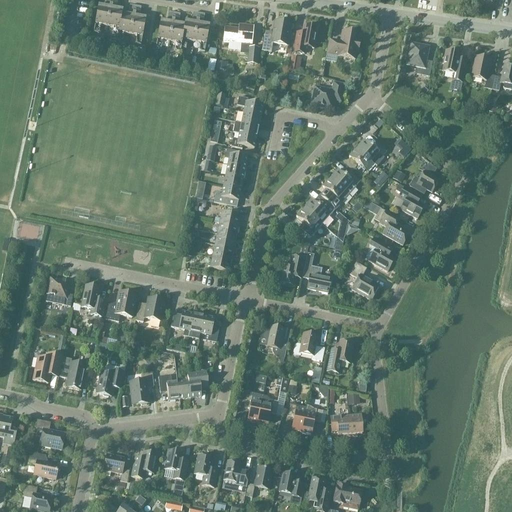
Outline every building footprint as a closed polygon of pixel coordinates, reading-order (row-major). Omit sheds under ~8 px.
[(106,27),(110,9),(98,7),(93,33),(98,34),(100,26),(106,27)] [(110,9),(106,27),(113,29),(112,36),(117,37),(121,15),(122,11),(110,9)] [(123,34),(130,35),(133,17),(121,15),(117,37),(116,41),(121,42),(123,34)] [(133,17),(130,35),(137,37),(135,45),(140,46),(145,19),(133,17)] [(161,49),(162,41),(169,42),(172,24),(160,22),(155,48),(161,49)] [(184,26),(180,49),(185,50),(187,42),(193,43),(196,24),(184,22),(184,26)] [(282,23),(274,22),(272,37),(264,36),(261,52),(271,53),(273,44),(287,47),(291,25),(289,24),(288,22),(284,22),(282,23)] [(179,53),(180,49),(184,26),(172,24),(169,42),(175,44),(174,52),(179,53)] [(193,43),(200,44),(198,52),(204,53),(209,27),(196,24),(193,43)] [(251,45),(252,37),(252,27),(239,26),(238,30),(224,29),(223,42),(240,44),(239,55),(248,55),(248,48),(249,48),(250,45),(251,45)] [(313,49),(317,29),(304,27),(302,39),(296,38),(293,53),(304,54),(305,48),(313,49)] [(338,58),(354,60),(355,53),(357,53),(359,42),(357,42),(358,36),(354,35),(352,33),(349,32),(347,34),(342,33),(341,40),(342,42),(341,43),(330,41),(328,55),(338,57),(338,58)] [(429,78),(432,63),(426,61),(428,48),(411,45),(406,66),(416,68),(414,75),(429,78)] [(256,65),(258,49),(249,48),(248,48),(248,55),(247,64),(256,65)] [(466,61),(459,60),(460,55),(459,54),(459,53),(458,52),(455,51),(454,52),(453,53),(445,52),(443,65),(444,65),(442,72),(455,75),(454,82),(462,84),(466,61)] [(491,91),(494,77),(487,76),(490,61),(475,58),(471,79),(485,82),(484,89),(491,91)] [(223,62),(216,61),(215,68),(221,69),(223,62)] [(297,62),(290,61),(288,71),(295,72),(297,62)] [(500,84),(503,85),(502,88),(503,90),(511,91),(511,90),(511,67),(504,66),(501,79),(494,77),(491,91),(499,92),(500,84)] [(340,102),(343,86),(333,84),(331,92),(314,88),(310,106),(331,110),(333,101),(340,102)] [(266,92),(263,85),(255,90),(257,96),(266,92)] [(222,108),(225,96),(217,95),(215,106),(222,108)] [(244,109),(243,114),(260,117),(263,106),(247,103),(247,100),(238,98),(236,108),(244,109)] [(258,128),(260,117),(243,114),(241,124),(258,128)] [(214,122),(212,129),(220,131),(221,124),(214,122)] [(256,139),(258,128),(241,124),(235,123),(234,128),(240,129),(239,135),(256,139)] [(217,145),(220,131),(212,129),(209,144),(217,145)] [(254,149),(256,139),(239,135),(237,141),(232,140),(231,148),(242,150),(242,147),(254,149)] [(372,149),(363,141),(356,149),(374,166),(376,167),(383,159),(382,158),(386,153),(377,144),(372,149)] [(207,153),(214,154),(215,148),(208,146),(207,153)] [(405,146),(398,154),(403,159),(410,151),(405,146)] [(356,149),(348,158),(358,166),(353,170),(363,179),(367,174),(374,166),(356,149)] [(228,160),(227,166),(244,170),(247,159),(237,157),(238,153),(226,150),(224,159),(228,160)] [(204,169),(210,171),(212,163),(205,162),(204,169)] [(242,180),(244,170),(227,166),(225,177),(242,180)] [(337,171),(329,179),(348,196),(360,183),(350,174),(346,179),(337,171)] [(406,176),(397,171),(392,180),(400,185),(406,176)] [(432,194),(438,182),(423,174),(419,181),(414,178),(409,188),(423,196),(426,191),(432,194)] [(240,191),(242,180),(225,177),(223,188),(240,191)] [(348,196),(329,179),(322,188),(331,196),(327,200),(337,209),(348,196)] [(415,195),(404,189),(398,186),(395,192),(400,195),(397,199),(404,204),(400,211),(417,220),(424,208),(412,201),(415,195)] [(238,202),(240,191),(223,188),(222,193),(216,192),(213,204),(226,207),(227,200),(238,202)] [(379,210),(384,203),(373,195),(368,202),(379,210)] [(322,226),(329,218),(335,211),(325,202),(320,209),(310,201),(303,209),(322,226)] [(303,209),(296,218),(305,226),(301,230),(310,239),(314,234),(322,226),(303,209)] [(385,213),(380,210),(374,221),(379,224),(378,225),(386,229),(382,236),(402,247),(408,235),(393,226),(397,219),(385,213)] [(221,212),(219,224),(238,228),(240,216),(221,212)] [(339,223),(336,238),(342,244),(343,238),(344,238),(346,226),(347,225),(347,224),(348,223),(343,218),(339,223)] [(359,221),(353,220),(351,226),(358,228),(359,221)] [(235,239),(238,228),(219,224),(217,235),(235,239)] [(233,250),(235,239),(217,235),(214,246),(233,250)] [(369,248),(370,248),(365,257),(365,259),(367,261),(368,262),(387,273),(394,260),(385,255),(389,249),(373,240),(369,248)] [(231,261),(233,250),(214,246),(212,258),(231,261)] [(307,255),(304,267),(302,279),(309,281),(307,290),(327,294),(330,280),(319,278),(321,270),(310,268),(312,258),(311,256),(307,255)] [(228,273),(231,261),(212,258),(210,269),(228,273)] [(293,287),(294,279),(301,281),(305,260),(294,258),(292,267),(282,265),(278,284),(293,287)] [(371,302),(379,287),(362,278),(366,270),(355,264),(348,276),(357,281),(351,291),(371,302)] [(69,283),(50,280),(45,303),(70,308),(72,296),(67,295),(69,283)] [(101,318),(104,302),(97,301),(100,290),(85,287),(81,308),(91,310),(90,315),(101,318)] [(131,319),(135,297),(119,294),(116,309),(108,307),(105,321),(118,324),(120,316),(131,319)] [(147,300),(146,306),(138,304),(138,308),(135,322),(143,323),(144,319),(160,323),(164,303),(147,300)] [(188,338),(193,315),(182,313),(178,330),(184,331),(183,337),(188,338)] [(199,334),(203,317),(193,315),(188,338),(198,340),(199,334)] [(214,320),(209,318),(203,317),(199,334),(205,336),(204,342),(216,344),(219,330),(212,328),(214,320)] [(262,329),(260,339),(268,340),(266,348),(272,349),(272,351),(272,354),(273,356),(275,357),(276,358),(278,359),(280,359),(279,363),(280,364),(282,365),(284,356),(285,356),(287,344),(281,342),(283,331),(279,330),(279,329),(275,328),(274,329),(270,328),(269,331),(262,329)] [(316,338),(303,335),(301,347),(297,346),(295,347),(293,354),(295,356),(299,357),(300,355),(312,357),(311,360),(321,363),(324,350),(314,348),(316,338)] [(130,341),(128,350),(135,351),(138,351),(139,343),(130,341)] [(349,365),(353,345),(351,345),(351,344),(347,343),(346,344),(339,342),(336,360),(329,359),(327,372),(338,375),(340,363),(349,365)] [(57,379),(57,378),(59,372),(62,358),(47,355),(46,361),(37,359),(32,382),(47,385),(49,377),(57,379)] [(85,367),(71,364),(71,360),(62,358),(59,372),(57,378),(67,380),(66,388),(80,391),(84,373),(91,374),(93,362),(86,360),(85,367)] [(121,387),(124,374),(110,371),(109,376),(100,374),(96,395),(111,398),(113,385),(121,387)] [(187,376),(188,382),(190,399),(201,398),(199,387),(207,386),(206,373),(187,376)] [(146,388),(153,387),(152,375),(140,376),(141,382),(129,384),(132,406),(148,404),(146,388)] [(179,401),(177,383),(171,384),(170,376),(158,378),(160,394),(167,393),(168,402),(179,401)] [(190,399),(188,382),(177,383),(179,401),(190,399)] [(246,396),(243,409),(249,410),(247,422),(257,424),(262,397),(246,394),(246,396)] [(262,397),(257,424),(267,426),(270,414),(276,415),(278,403),(272,401),(269,401),(265,398),(262,397)] [(301,433),(305,414),(306,409),(290,405),(287,418),(293,419),(291,431),(301,433)] [(306,406),(306,409),(305,414),(301,433),(311,435),(314,423),(320,424),(322,412),(314,410),(309,407),(306,406)] [(360,416),(349,417),(351,438),(357,437),(357,435),(361,435),(361,432),(367,431),(366,419),(360,420),(360,416)] [(351,438),(349,417),(336,418),(336,421),(330,422),(331,434),(337,433),(338,437),(344,436),(344,438),(351,438)] [(12,420),(2,418),(0,428),(0,438),(4,440),(3,444),(13,446),(17,428),(11,426),(12,420)] [(49,432),(50,424),(37,421),(35,429),(43,431),(39,447),(61,451),(64,435),(49,432)] [(187,463),(181,461),(182,455),(168,452),(164,470),(174,472),(173,480),(179,481),(183,482),(187,463)] [(55,481),(58,466),(42,463),(44,457),(29,454),(27,465),(36,467),(34,477),(55,481)] [(153,475),(157,456),(143,454),(142,460),(135,459),(131,478),(142,480),(144,473),(153,475)] [(126,484),(129,472),(122,471),(124,460),(106,456),(103,472),(121,475),(120,483),(126,484)] [(8,459),(2,457),(0,464),(10,466),(11,462),(8,461),(8,459)] [(217,471),(210,470),(212,460),(198,457),(194,475),(204,477),(202,487),(213,489),(216,477),(217,471)] [(224,481),(223,487),(234,490),(233,494),(244,496),(246,488),(249,473),(239,471),(240,466),(227,463),(223,481),(224,481)] [(268,491),(272,472),(257,469),(254,486),(247,485),(245,497),(252,499),(254,488),(268,491)] [(291,495),(290,497),(289,506),(299,508),(304,485),(294,483),(296,477),(282,474),(278,493),(291,495)] [(304,493),(303,501),(304,504),(313,506),(311,511),(326,511),(329,502),(331,492),(323,491),(325,483),(312,480),(309,494),(304,493)] [(179,481),(176,481),(172,499),(180,500),(183,482),(179,481)] [(125,485),(119,484),(117,492),(124,493),(125,485)] [(336,487),(333,501),(334,501),(333,503),(343,505),(342,509),(356,511),(357,511),(361,493),(347,490),(347,488),(337,486),(337,488),(336,487)] [(24,498),(21,509),(29,510),(29,511),(35,511),(48,511),(51,499),(35,496),(37,489),(24,487),(22,498),(24,498)] [(139,499),(146,503),(149,497),(142,493),(139,499)] [(221,511),(223,505),(215,503),(213,511),(215,511),(221,511)]
